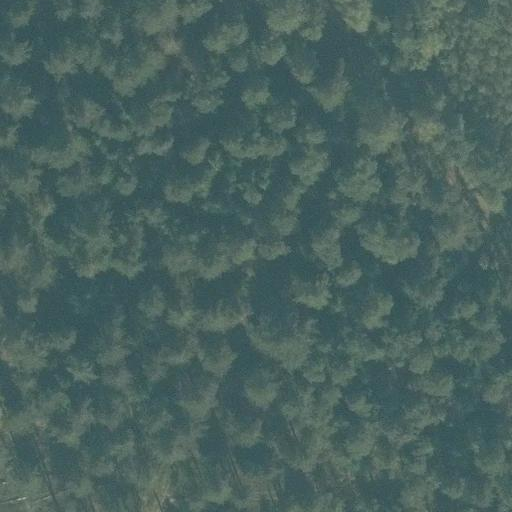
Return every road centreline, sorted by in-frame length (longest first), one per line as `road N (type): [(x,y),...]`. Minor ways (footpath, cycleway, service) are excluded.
road 1 (track): [(155,511),(368,70)]
road 2 (track): [(511,262),(315,0)]
